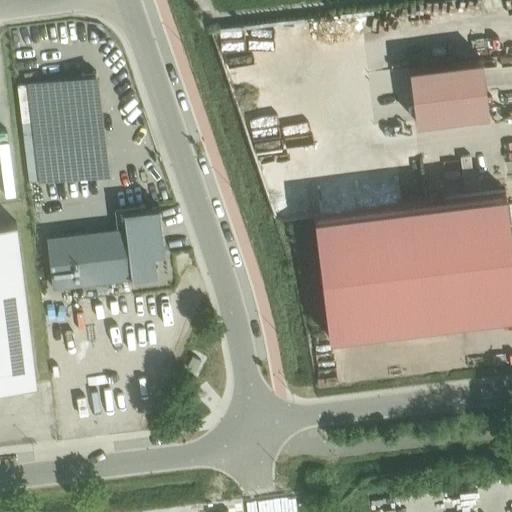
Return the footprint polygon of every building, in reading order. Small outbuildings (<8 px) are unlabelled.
[(481,57),(409,66),(416,119),(488,110),(481,57)] [(95,71),(27,79),(39,179),(107,171),(95,71)] [(511,243),(505,187),(312,211),(327,332),(511,308),(511,243)] [(157,204),(123,209),(125,227),(131,273),(156,270),(154,251),(163,250),(157,204)] [(15,219),(0,220),(0,384),(35,380),(15,219)] [(125,227),(48,237),(54,283),(131,273),(125,227)] [(367,504),(409,503),(409,489),(367,490),(367,504)]
